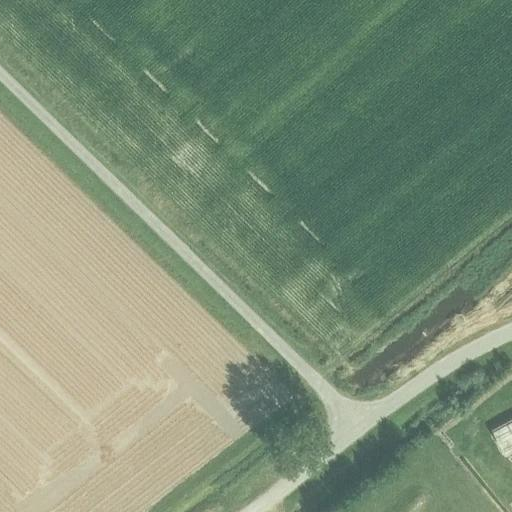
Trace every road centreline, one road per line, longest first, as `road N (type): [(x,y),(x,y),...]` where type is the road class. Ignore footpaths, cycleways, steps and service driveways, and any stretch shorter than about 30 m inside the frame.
road 1 (unclassified): [(355,428),(0,74)]
road 2 (unclassified): [(355,428),(464,353),(511,331)]
road 3 (unclassified): [(249,511),(355,428)]
